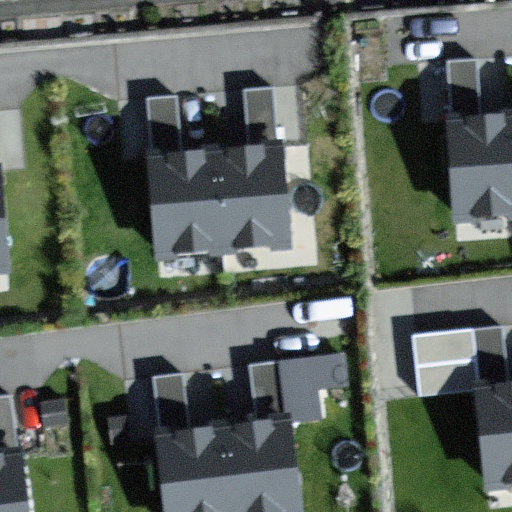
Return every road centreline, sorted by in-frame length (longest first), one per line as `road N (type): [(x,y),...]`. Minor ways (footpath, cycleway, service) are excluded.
road 1 (residential): [(0,351),(328,309)]
road 2 (residential): [(0,67),(301,41)]
